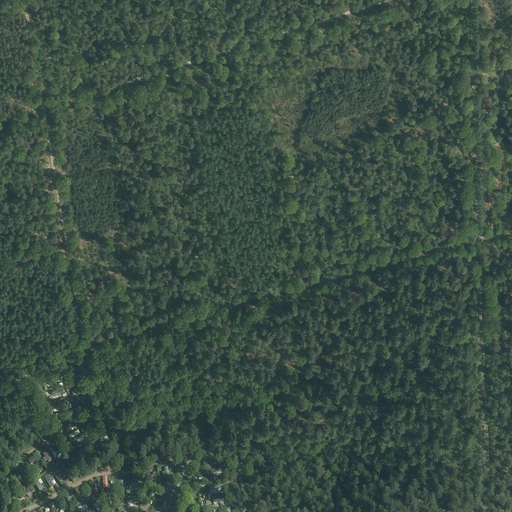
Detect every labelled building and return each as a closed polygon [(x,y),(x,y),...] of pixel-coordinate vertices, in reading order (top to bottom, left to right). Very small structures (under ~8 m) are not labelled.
[(63,380),(65,385),(76,379),(74,374),(63,380)] [(71,392),(73,394),(85,387),(83,385),(71,392)] [(103,429),(101,426),(91,430),(92,434),(103,429)] [(80,433),(78,429),(68,435),(70,438),(80,433)] [(110,442),(108,438),(103,440),(101,437),(97,439),(100,446),(110,442)] [(72,446),(63,452),(66,456),(75,450),(72,446)] [(47,452),(43,455),(49,463),(52,461),(47,452)] [(28,462),(31,465),(34,462),(37,465),(40,463),(35,456),(28,462)] [(74,456),(71,458),(78,468),(81,466),(74,456)] [(85,463),(86,466),(96,461),(94,458),(85,463)] [(59,467),(57,469),(64,478),(67,475),(59,467)] [(14,475),(16,479),(25,472),(23,469),(14,475)] [(34,482),(40,493),(43,491),(37,480),(34,482)] [(183,489),(188,482),(185,480),(180,487),(183,489)] [(128,483),(129,490),(130,490),(139,489),(138,481),(128,483)] [(28,490),(18,496),(20,500),(30,494),(28,490)] [(184,500),(191,507),(193,505),(186,498),(184,500)]
